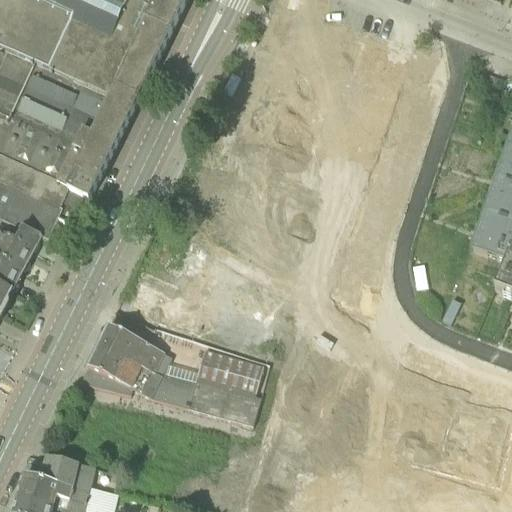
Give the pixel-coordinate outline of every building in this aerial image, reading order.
[(0,0),(0,225),(41,244),(49,248),(59,225),(75,232),(75,231),(74,231),(87,204),(89,205),(185,0),(0,0)] [(419,50),(395,124),(418,132),(442,57),(419,50)] [(511,252),(511,143),(472,257),(505,269),(511,252)] [(0,263),(24,276),(41,244),(0,225),(0,263)] [(152,244),(143,262),(179,279),(187,261),(152,244)] [(495,294),(511,300),(511,252),(505,269),(495,294)] [(143,262),(135,280),(170,297),(179,279),(143,262)] [(0,288),(13,296),(24,276),(0,263),(0,288)] [(223,271),(209,307),(227,314),(241,278),(223,271)] [(204,277),(200,288),(207,291),(212,280),(204,277)] [(241,278),(227,314),(246,321),(259,285),(241,278)] [(135,280),(126,298),(161,315),(170,297),(135,280)] [(259,285),(246,321),(264,328),(278,293),(259,285)] [(13,296),(0,288),(0,319),(1,319),(13,296)] [(200,288),(195,300),(203,303),(207,291),(200,288)] [(278,293),(264,328),(282,335),(296,300),(278,293)] [(126,298),(117,316),(153,333),(161,315),(126,298)] [(296,300),(282,335),(300,342),(314,307),(296,300)] [(314,307),(300,342),(319,349),(333,314),(314,307)] [(190,313),(186,324),(194,327),(198,316),(190,313)] [(186,324),(182,336),(190,339),(194,327),(186,324)] [(363,325),(355,346),(395,361),(403,340),(363,325)] [(334,326),(330,337),(337,340),(342,328),(334,326)] [(264,372),(205,355),(196,385),(166,377),(173,362),(165,358),(166,357),(109,330),(82,387),(131,401),(133,394),(152,404),(189,413),(188,414),(254,432),(262,402),(256,401),(264,372)] [(213,331),(209,343),(217,345),(221,333),(213,331)] [(221,333),(217,345),(225,348),(228,336),(221,333)] [(330,337),(325,348),(333,351),(337,340),(330,337)] [(355,346),(347,368),(387,383),(395,361),(355,346)] [(246,348),(243,360),(251,362),(254,351),(246,348)] [(254,351),(251,362),(259,365),(262,353),(254,351)] [(284,360),(279,371),(287,374),(292,362),(284,360)] [(292,362),(287,374),(295,377),(299,365),(292,362)] [(464,362),(456,383),(495,398),(504,377),(464,362)] [(311,368),(307,380),(314,383),(319,371),(311,368)] [(347,368),(338,390),(379,405),(387,383),(347,368)] [(273,378),(270,389),(279,391),(281,379),(273,378)] [(456,383),(447,405),(487,420),(495,398),(456,383)] [(270,389),(268,400),(276,402),(279,391),(270,389)] [(86,390),(76,410),(113,427),(123,407),(86,390)] [(338,390),(330,411),(371,426),(379,405),(338,390)] [(447,405),(439,427),(479,442),(487,420),(447,405)] [(76,410),(67,430),(103,448),(113,427),(76,410)] [(330,411),(322,433),(363,448),(371,426),(330,411)] [(135,420),(133,432),(140,434),(143,422),(135,420)] [(263,422),(261,434),(269,435),(271,424),(263,422)] [(439,427),(431,449),(471,464),(479,442),(439,427)] [(67,430),(57,451),(93,468),(103,448),(67,430)] [(133,432),(130,444),(137,446),(140,434),(133,432)] [(322,433),(314,455),(355,470),(363,448),(322,433)] [(261,434),(258,445),(266,447),(269,435),(261,434)] [(511,441),(506,440),(502,451),(510,454),(511,447),(511,441)] [(502,451),(498,462),(506,465),(510,454),(502,451)] [(314,455),(306,476),(347,491),(355,470),(314,455)] [(440,460),(438,468),(449,472),(452,464),(440,460)] [(452,464),(449,472),(460,476),(463,469),(452,464)] [(124,466),(121,478),(129,480),(132,468),(124,466)] [(486,470),(483,477),(494,482),(497,474),(486,470)] [(115,511),(119,498),(91,492),(42,480),(41,484),(24,480),(18,503),(54,511),(115,511)] [(418,484),(407,511),(432,511),(440,493),(418,484)] [(440,493),(432,511),(457,511),(462,501),(440,493)] [(462,501),(457,511),(483,511),(484,509),(462,501)] [(54,511),(18,503),(15,511),(54,511)]
